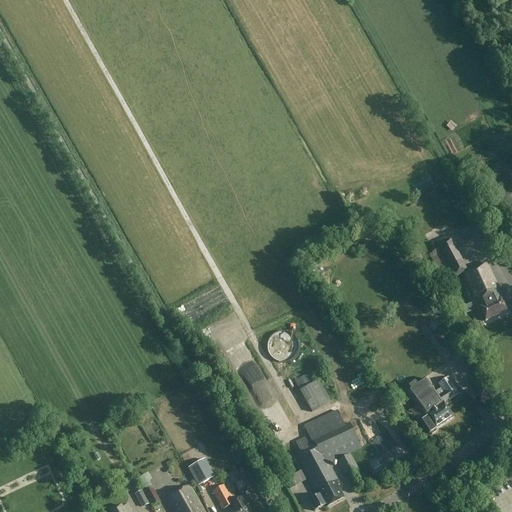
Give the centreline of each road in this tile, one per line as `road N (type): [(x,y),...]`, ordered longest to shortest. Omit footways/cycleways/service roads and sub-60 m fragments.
road 1 (track): [(64,0),(298,416),(342,408),(378,417),(423,481)]
road 2 (unclassified): [(368,511),(511,414)]
